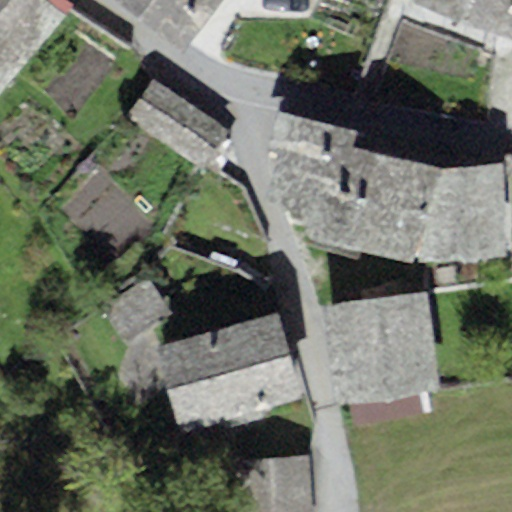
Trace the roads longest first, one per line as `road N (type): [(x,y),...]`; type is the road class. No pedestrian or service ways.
road 1 (residential): [(340,511),(297,280),(256,184),(248,89)]
road 2 (residential): [(511,137),(248,89)]
road 3 (residential): [(248,89),(70,0)]
